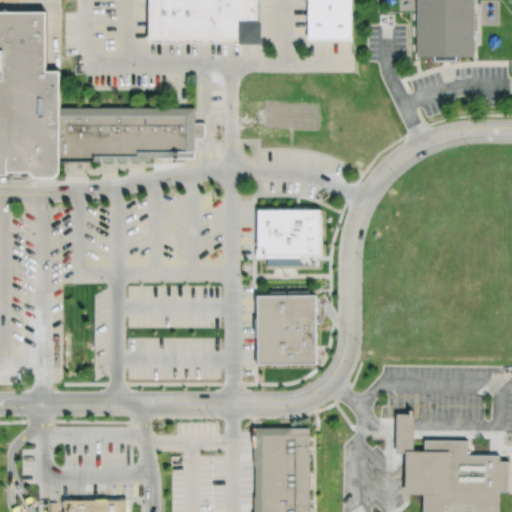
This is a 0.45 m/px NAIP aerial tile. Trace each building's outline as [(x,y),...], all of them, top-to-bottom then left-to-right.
[(150,0),(150,38),(150,42),(241,41),(241,47),(264,47),(264,39),(264,24),(263,24),(260,24),(259,0),(150,0)] [(309,0),(310,41),(354,41),(354,0),(309,0)] [(431,54),(431,59),(446,59),(458,59),(458,54),(473,54),(473,0),(416,0),(416,54),(418,54),(431,54)] [(0,12),(45,12),(45,66),(59,66),(59,105),(59,159),(59,169),(54,175),(34,176),(29,170),(7,170),(7,172),(0,172),(0,12)] [(195,104),(182,104),(84,105),(59,105),(59,159),(150,159),(150,156),(195,155),(195,136),(195,120),(195,104)] [(205,120),(205,136),(199,136),(195,136),(195,120),(199,120),(205,120)] [(259,207),(297,207),(321,207),(321,254),(301,254),(301,264),(266,264),(266,256),(256,256),(256,255),(256,247),(259,247),(259,207)] [(258,293),(258,317),(256,317),(256,325),(256,334),(259,334),(259,363),(318,362),(317,346),(317,292),(309,292),(309,289),(271,289),(271,293),(258,293)] [(410,413),(413,413),(413,424),(412,446),(418,446),(418,451),(424,451),(424,440),(466,440),(466,455),(499,455),(499,461),(508,461),(508,491),(499,491),(498,511),(423,511),(423,494),(404,494),(404,454),(405,452),(395,452),(395,424),(395,413),(408,413),(408,409),(410,409),(410,413)] [(254,427),(254,464),(256,464),(256,496),(255,496),(255,511),(310,511),(310,426),(254,427)] [(64,499),(64,511),(127,511),(127,499),(64,499)]
